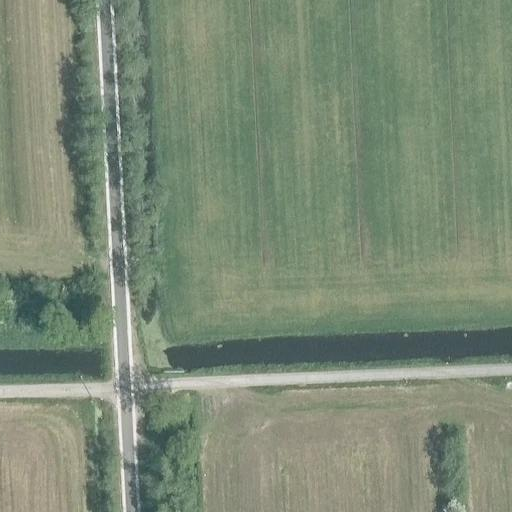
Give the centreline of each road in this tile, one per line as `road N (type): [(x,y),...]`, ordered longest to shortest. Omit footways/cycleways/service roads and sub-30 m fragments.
road 1 (unclassified): [(132,511),(104,0)]
road 2 (track): [(0,340),(122,336)]
